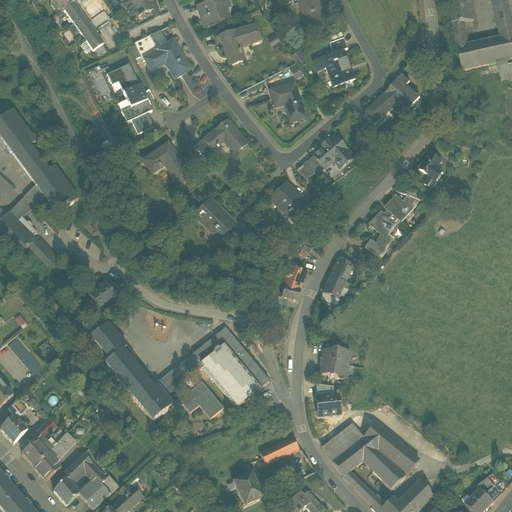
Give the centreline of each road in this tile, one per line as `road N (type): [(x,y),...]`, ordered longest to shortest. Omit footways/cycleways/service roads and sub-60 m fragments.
road 1 (residential): [(0,49),(34,64),(85,162),(114,269),(163,307),(252,330),(298,418)]
road 2 (residential): [(428,0),(431,121),(346,228),(311,294),(296,370),(298,418)]
road 3 (residential): [(224,90),(279,158),(292,159),(382,81)]
